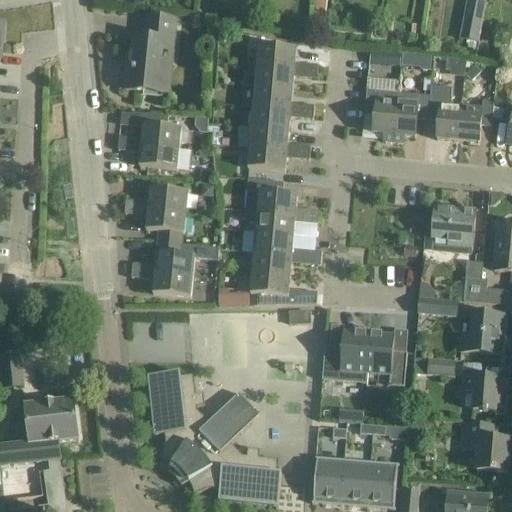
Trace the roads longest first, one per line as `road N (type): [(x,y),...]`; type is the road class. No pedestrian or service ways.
road 1 (residential): [(127,511),(75,45)]
road 2 (residential): [(16,285),(32,64),(48,47),(75,45)]
road 3 (residential): [(408,300),(332,296),(344,169)]
road 4 (residential): [(511,182),(344,169)]
